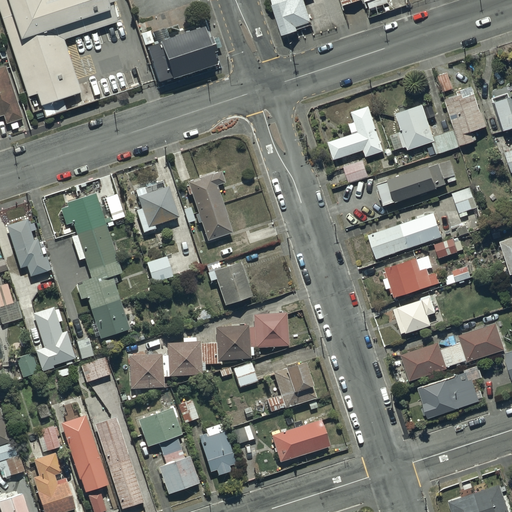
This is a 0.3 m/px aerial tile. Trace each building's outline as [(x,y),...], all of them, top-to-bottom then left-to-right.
[(0,0),(0,10),(29,97),(37,94),(41,106),(82,93),(64,40),(119,22),(112,2),(117,1),(116,0),(0,0)] [(303,0),(288,0),(272,5),(282,36),(297,31),(295,27),(310,22),(303,0)] [(386,0),(362,0),(368,17),(389,10),(386,0)] [(145,46),(158,84),(218,64),(206,26),(145,46)] [(7,69),(0,70),(0,119),(4,118),(7,126),(24,120),(7,69)] [(447,74),(435,78),(440,93),(452,88),(447,74)] [(475,92),(443,102),(459,149),(474,143),(471,135),(487,129),(475,92)] [(511,102),(511,98),(495,104),(504,132),(511,129),(511,102)] [(420,107),(393,116),(406,152),(433,143),(420,107)] [(382,153),(366,110),(349,116),(353,128),(324,139),(333,164),(362,153),(364,159),(382,153)] [(362,160),(342,166),(347,183),(368,177),(362,160)] [(427,166),(374,184),(382,207),(433,189),(433,187),(458,179),(451,160),(437,164),(427,167),(427,166)] [(218,175),(185,185),(204,244),(229,236),(214,190),(222,187),(218,175)] [(469,186),(450,194),(459,218),(467,215),(465,211),(477,206),(469,186)] [(167,191),(136,200),(147,231),(177,221),(167,191)] [(116,194),(103,199),(111,221),(124,217),(116,194)] [(68,209),(61,211),(66,228),(73,226),(90,282),(81,284),(82,288),(76,289),(81,302),(86,300),(99,343),(127,333),(112,281),(122,278),(96,195),(66,205),(68,209)] [(431,213),(366,236),(374,258),(439,235),(431,213)] [(28,221),(8,227),(20,270),(28,268),(31,279),(52,273),(48,259),(44,260),(39,241),(34,243),(28,221)] [(511,236),(497,242),(507,275),(511,272),(511,236)] [(385,278),(380,279),(383,290),(388,288),(391,297),(438,283),(430,255),(382,268),(385,278)] [(164,256),(145,263),(151,284),(171,276),(164,256)] [(217,261),(205,265),(207,271),(204,272),(207,282),(212,280),(220,306),(250,296),(239,262),(220,268),(217,261)] [(471,266),(442,276),(445,285),(474,275),(471,266)] [(0,309),(13,306),(8,287),(0,289),(0,309)] [(419,300),(391,309),(399,334),(403,333),(403,334),(430,325),(427,316),(436,313),(429,291),(417,295),(419,300)] [(51,308),(31,315),(41,347),(32,350),(39,372),(52,368),(51,365),(72,359),(64,332),(60,333),(57,322),(62,321),(58,307),(51,309),(51,308)] [(159,354),(127,356),(128,389),(162,388),(161,378),(199,376),(199,371),(203,371),(203,364),(219,364),(219,361),(249,359),(249,356),(253,356),(252,348),(286,346),(285,312),(251,314),(251,328),(246,328),(246,326),(213,327),(214,343),(198,344),(198,342),(194,342),(194,337),(180,338),(180,342),(164,343),(165,356),(159,356),(159,354)] [(436,342),(398,355),(407,381),(445,368),(444,367),(464,360),(465,362),(502,350),(494,324),(457,336),(459,343),(438,350),(436,342)] [(88,337),(76,341),(81,359),(93,356),(88,337)] [(511,351),(503,354),(510,380),(511,378),(511,351)] [(30,353),(13,359),(21,380),(38,374),(30,353)] [(104,357),(81,366),(86,382),(109,374),(104,357)] [(254,382),(248,363),(229,369),(229,368),(218,371),(220,377),(232,373),(237,388),(254,382)] [(281,408),(282,409),(312,399),(300,363),(270,372),(277,395),(264,399),(268,412),(281,408)] [(464,372),(416,389),(421,404),(419,405),(424,420),(478,401),(471,379),(467,380),(464,372)] [(190,399),(176,405),(183,423),(197,417),(190,399)] [(47,405),(35,409),(38,419),(50,414),(47,405)] [(170,408),(135,421),(145,447),(156,443),(164,463),(155,467),(166,495),(197,483),(187,457),(183,459),(175,437),(180,435),(170,408)] [(81,416),(56,424),(75,481),(77,480),(81,493),(104,485),(81,416)] [(113,417),(90,425),(118,509),(140,502),(113,417)] [(0,477),(24,470),(14,440),(7,442),(0,420),(0,477)] [(292,428),(268,436),(276,462),(326,446),(318,421),(301,426),(298,420),(290,422),(292,428)] [(205,433),(196,436),(207,472),(213,470),(215,476),(228,472),(226,466),(233,464),(220,424),(203,429),(205,433)] [(252,424),(232,430),(236,444),(256,439),(252,424)] [(45,451),(58,447),(54,436),(57,436),(54,425),(38,430),(45,451)] [(52,453),(31,460),(36,476),(31,478),(41,511),(65,511),(72,510),(63,480),(53,483),(51,476),(58,473),(52,453)] [(508,511),(500,485),(475,493),(481,511),(508,511)] [(96,491),(85,495),(90,511),(98,511),(103,510),(96,491)] [(25,511),(20,493),(0,499),(0,511),(25,511)] [(479,511),(474,494),(448,502),(450,511),(479,511)]
